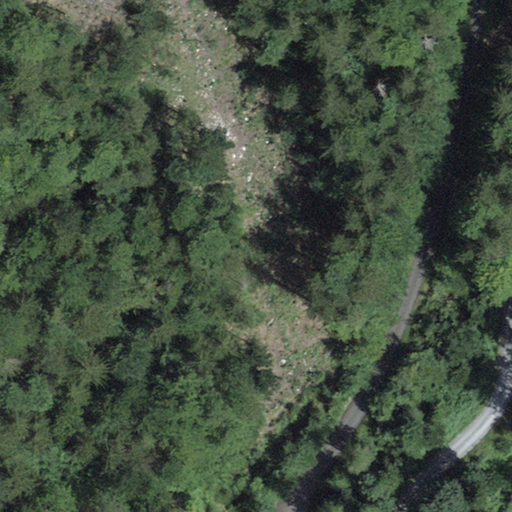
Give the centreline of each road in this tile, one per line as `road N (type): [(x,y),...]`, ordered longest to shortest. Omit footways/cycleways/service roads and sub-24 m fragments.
road 1 (track): [(296,511),(372,387),(400,317),(450,172),(481,0)]
road 2 (track): [(511,378),(492,419),(396,511)]
